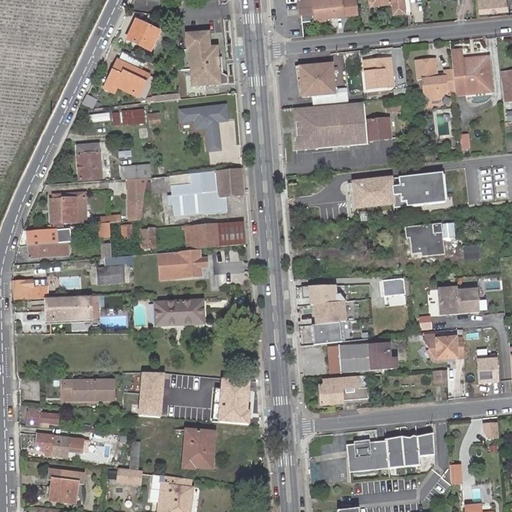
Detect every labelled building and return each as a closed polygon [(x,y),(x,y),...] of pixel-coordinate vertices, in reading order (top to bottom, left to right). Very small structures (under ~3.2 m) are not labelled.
[(298,0),(300,16),(301,21),(324,18),(324,16),(352,17),(351,1),(349,0),(298,0)] [(371,0),(372,4),(392,2),(393,13),(403,12),(401,0),(371,0)] [(477,0),(479,13),(507,10),(506,0),(477,0)] [(158,33),(137,22),(131,34),(130,33),(127,41),(150,51),(158,33)] [(208,33),(185,34),(186,50),(189,50),(191,87),(226,84),(226,78),(219,71),(217,47),(209,47),(208,33)] [(451,52),(455,92),(463,91),(461,60),(460,60),(460,51),(451,52)] [(465,91),(466,95),(492,92),(489,58),(476,59),(476,61),(472,61),(472,59),(461,60),(463,91),(465,91)] [(376,72),(366,73),(368,91),(394,88),(391,59),(375,60),(376,72)] [(365,61),(366,73),(376,72),(375,60),(365,61)] [(434,61),(415,62),(417,81),(422,81),(423,95),(430,101),(440,100),(446,93),(455,92),(453,72),(443,73),(444,78),(436,79),(434,61)] [(131,90),(140,94),(142,89),(148,75),(117,62),(104,90),(109,93),(114,94),(115,92),(117,88),(123,91),(128,93),(129,90),(130,90),(131,90)] [(301,69),(304,95),(304,97),(312,96),(319,96),(335,94),(332,63),(301,66),(301,69)] [(511,71),(501,72),(503,90),(505,101),(511,100),(511,71)] [(312,96),(313,107),(346,104),(345,89),(335,90),(335,94),(319,96),(312,96)] [(138,98),(140,94),(131,90),(130,90),(129,90),(128,93),(138,98)] [(145,104),(181,99),(180,93),(145,96),(145,104)] [(86,96),(81,105),(91,109),(95,101),(86,96)] [(313,107),(292,109),(296,151),(367,145),(367,141),(391,138),(389,119),(381,120),(366,121),(365,121),(363,102),(346,104),(313,107)] [(225,106),(178,110),(179,121),(192,120),(193,129),(204,128),(206,151),(219,150),(216,122),(226,121),(225,106)] [(140,112),(120,114),(122,125),(142,123),(140,112)] [(377,112),(366,113),(366,121),(381,120),(380,113),(377,113),(377,112)] [(107,114),(85,116),(86,124),(107,121),(107,114)] [(467,136),(459,137),(461,150),(468,149),(467,136)] [(101,179),(99,146),(77,148),(79,180),(101,179)] [(144,179),(146,179),(148,179),(147,165),(118,168),(119,181),(123,180),(127,180),(144,179)] [(245,194),(243,169),(187,175),(189,188),(169,190),(172,217),(228,212),(227,196),(245,194)] [(398,187),(392,187),(393,202),(394,208),(445,203),(442,173),(397,178),(398,187)] [(187,175),(168,177),(169,190),(189,188),(187,175)] [(142,193),(144,179),(127,180),(128,223),(136,223),(140,223),(142,193)] [(355,206),(393,202),(392,187),(391,179),(353,182),(355,206)] [(83,198),(73,199),(50,200),(51,225),(84,224),(83,198)] [(243,245),(242,223),(181,228),(182,232),(186,231),(188,250),(243,245)] [(440,225),(442,240),(446,240),(450,240),(454,238),(452,223),(440,225)] [(108,225),(101,226),(102,239),(109,239),(108,225)] [(442,240),(440,225),(407,228),(407,237),(411,237),(412,253),(421,252),(421,256),(443,254),(442,240)] [(130,226),(121,227),(122,240),(131,239),(130,226)] [(58,235),(61,234),(61,230),(26,234),(28,260),(58,257),(57,244),(62,244),(62,240),(58,241),(58,235)] [(140,231),(141,244),(155,243),(154,230),(140,231)] [(57,244),(58,257),(66,257),(65,243),(62,244),(57,244)] [(465,262),(480,260),(479,251),(464,253),(465,262)] [(198,254),(158,256),(158,267),(164,266),(165,280),(199,278),(199,269),(205,268),(205,260),(198,260),(198,254)] [(122,284),(121,267),(96,268),(97,285),(122,284)] [(404,278),(382,280),(383,296),(405,294),(404,278)] [(13,284),(13,290),(14,301),(44,300),(47,300),(46,288),(32,289),(32,283),(13,284)] [(335,286),(307,289),(309,306),(311,306),(315,344),(342,342),(340,325),(347,324),(345,302),(337,302),(335,286)] [(477,287),(437,290),(439,317),(479,313),(477,287)] [(47,300),(44,300),(44,312),(49,313),(49,323),(89,320),(89,298),(47,300)] [(176,304),(178,326),(208,325),(207,302),(176,304)] [(161,326),(178,326),(176,304),(160,304),(161,326)] [(89,325),(89,320),(49,323),(49,313),(44,312),(45,327),(89,325)] [(424,340),(422,340),(428,351),(434,360),(439,360),(463,359),(462,344),(455,344),(454,339),(437,340),(424,340)] [(329,374),(369,371),(394,369),(394,359),(387,360),(386,344),(367,346),(327,349),(329,374)] [(425,353),(431,362),(434,360),(428,351),(425,353)] [(495,357),(475,358),(477,383),(497,382),(495,357)] [(445,370),(435,371),(435,383),(446,383),(445,370)] [(161,374),(137,373),(134,418),(158,420),(161,374)] [(250,383),(222,380),(218,422),(249,425),(250,411),(248,411),(250,383)] [(358,388),(357,380),(339,381),(339,383),(317,385),(319,405),(341,403),(341,400),(359,398),(367,398),(366,387),(358,388)] [(94,398),(94,402),(112,402),(112,383),(62,383),(62,402),(90,402),(89,398),(94,398)] [(58,415),(27,413),(26,425),(41,426),(41,424),(57,425),(58,415)] [(209,469),(210,452),(206,452),(206,443),(211,444),(211,432),(184,430),(181,468),(209,469)] [(384,439),(345,444),(349,472),(419,466),(417,456),(434,455),(432,431),(384,439)] [(206,452),(210,452),(214,453),(215,432),(211,432),(211,444),(206,443),(206,452)] [(35,450),(52,452),(57,453),(57,457),(67,458),(68,451),(82,453),(83,441),(69,439),(54,437),(54,436),(37,435),(35,450)] [(139,443),(130,443),(129,469),(137,470),(139,443)] [(100,462),(101,451),(93,449),(92,461),(100,462)] [(451,463),(451,483),(463,483),(463,463),(451,463)] [(52,481),(49,501),(75,504),(78,484),(82,484),(83,475),(49,471),(48,480),(52,481)] [(140,474),(119,471),(117,483),(139,486),(140,474)] [(116,473),(107,472),(106,480),(115,481),(116,473)] [(165,500),(163,511),(188,511),(193,487),(190,486),(190,480),(165,476),(164,483),(161,482),(158,499),(165,500)] [(158,499),(161,482),(152,481),(149,497),(158,499)] [(156,511),(163,511),(165,500),(158,499),(156,511)]
